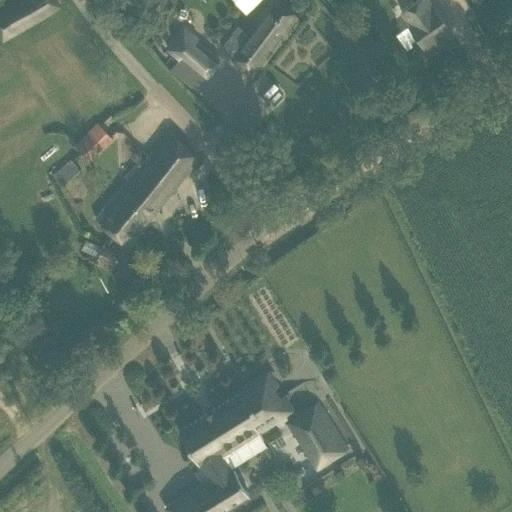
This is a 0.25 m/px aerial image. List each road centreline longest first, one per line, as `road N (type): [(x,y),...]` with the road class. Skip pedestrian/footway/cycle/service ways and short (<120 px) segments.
road 1 (unclassified): [(0,468),(266,231),(511,67)]
road 2 (unknown): [(76,0),(266,231)]
